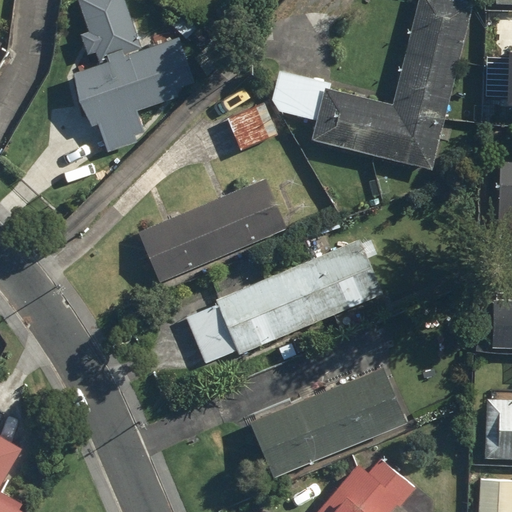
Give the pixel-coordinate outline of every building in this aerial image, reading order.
[(93,52),(97,63),(68,73),(84,120),(86,126),(95,124),(104,152),(135,142),(133,133),(139,131),(132,111),(176,96),(174,90),(190,84),(174,37),(139,49),(121,0),(75,0),(86,31),(76,34),(83,56),(93,52)] [(307,139),(431,169),(472,2),(461,0),(414,0),(389,103),(328,88),(329,83),(276,71),(268,100),(275,112),(312,121),(307,139)] [(225,119),(237,150),(275,135),(265,109),(263,104),(225,119)] [(511,161),(497,161),(494,232),(494,239),(511,240),(511,161)] [(135,232),(157,282),(284,229),(262,178),(135,232)] [(357,238),(264,278),(257,264),(218,281),(225,295),(212,301),(213,303),(183,316),(204,363),(233,350),(236,356),(381,293),(366,258),(375,254),(369,239),(359,243),(357,238)] [(485,349),(511,349),(511,301),(488,300),(485,349)] [(268,479),(401,423),(378,367),(245,423),(268,479)] [(511,460),(511,399),(479,398),(476,459),(511,460)] [(0,437),(0,511),(20,511),(24,506),(0,491),(0,476),(17,448),(0,437)] [(387,511),(392,507),(394,508),(411,488),(375,457),(363,472),(354,464),(313,511),(387,511)] [(511,511),(511,479),(481,478),(479,511),(511,511)]
